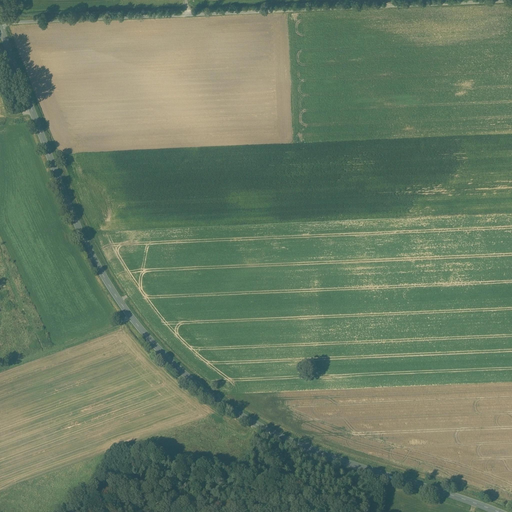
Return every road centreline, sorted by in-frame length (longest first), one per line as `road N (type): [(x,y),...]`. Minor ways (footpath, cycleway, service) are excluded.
road 1 (unclassified): [(0,28),(508,0)]
road 2 (secondary): [(0,28),(77,227),(131,318)]
road 3 (secondary): [(296,444),(496,511)]
road 4 (secondary): [(131,318),(214,398),(296,444)]
road 5 (unclassified): [(131,318),(0,370)]
